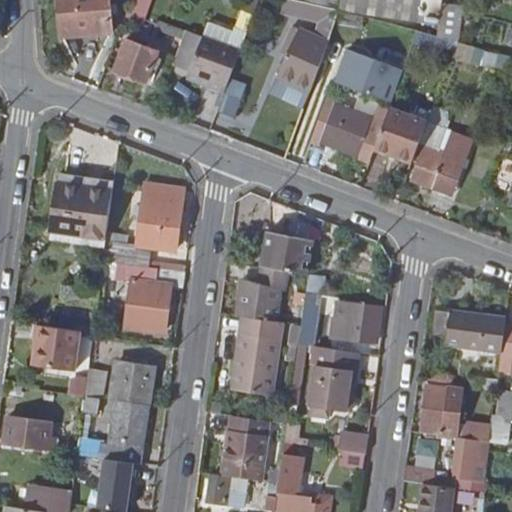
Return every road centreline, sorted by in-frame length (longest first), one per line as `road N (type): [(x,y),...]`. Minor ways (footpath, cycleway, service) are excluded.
road 1 (unclassified): [(172,511),(223,158)]
road 2 (unclassified): [(380,511),(418,235)]
road 3 (unclassified): [(25,88),(223,158)]
road 4 (unclassified): [(223,158),(418,235)]
road 5 (unclassified): [(25,88),(0,266)]
